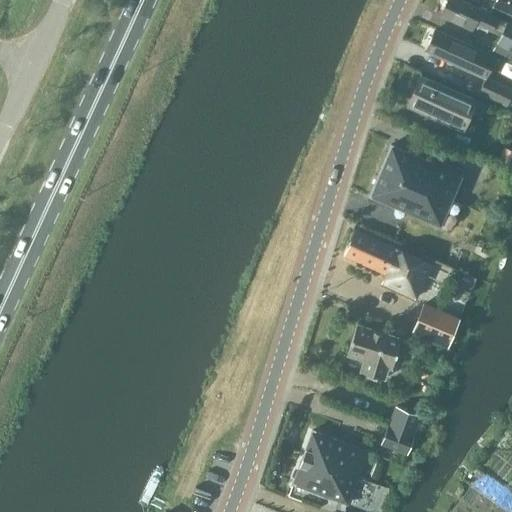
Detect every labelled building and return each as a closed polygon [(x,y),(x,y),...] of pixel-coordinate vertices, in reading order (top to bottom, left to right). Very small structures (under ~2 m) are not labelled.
[(497,44),(511,50),(511,23),(460,0),(449,0),(441,16),(472,30),(476,21),(501,33),(497,44)] [(494,57),(435,30),(426,51),(485,77),(494,57)] [(435,118),(461,129),(475,100),(421,76),(410,102),(436,113),(435,118)] [(492,86),(483,82),(478,93),(507,106),(511,94),(511,90),(494,82),(492,86)] [(425,162),(416,158),(417,157),(392,146),(391,145),(390,147),(370,195),(369,197),(371,198),(371,197),(396,207),(396,206),(405,209),(404,211),(440,226),(463,172),(427,157),(425,162)] [(430,264),(355,231),(344,255),(386,274),(381,284),(415,299),(430,264)] [(459,319),(423,304),(412,332),(448,346),(459,319)] [(361,372),(386,380),(390,367),(395,368),(403,340),(356,326),(348,354),(365,359),(361,372)] [(421,415),(396,406),(389,425),(413,434),(421,415)] [(414,435),(413,434),(388,425),(381,444),(407,454),(414,435)] [(367,451),(312,431),(294,482),(293,484),(347,504),(367,451)]
